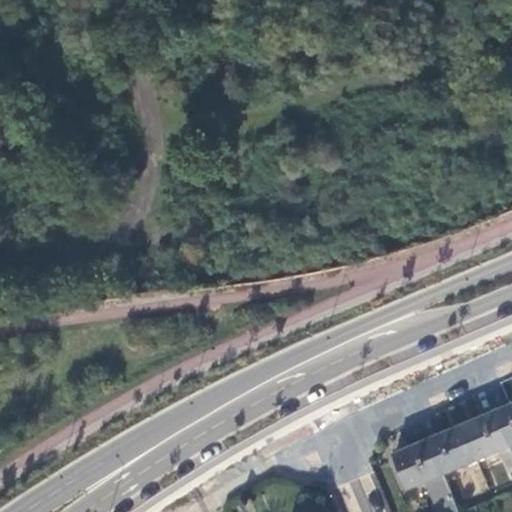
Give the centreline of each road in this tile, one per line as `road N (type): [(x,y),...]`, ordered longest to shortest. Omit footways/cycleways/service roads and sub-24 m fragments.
road 1 (primary): [(511,260),(286,360),(27,511)]
road 2 (primary): [(88,511),(215,427),(325,368),(511,290)]
road 3 (track): [(126,0),(153,133),(132,216),(94,249),(0,261)]
road 4 (residential): [(511,356),(337,431)]
